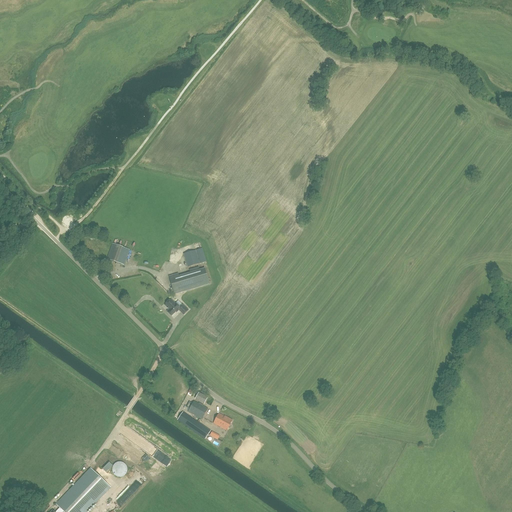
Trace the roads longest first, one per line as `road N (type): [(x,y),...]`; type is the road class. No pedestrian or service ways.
road 1 (tertiary): [(369,511),(278,433),(201,385),(0,185)]
road 2 (track): [(43,511),(137,395)]
